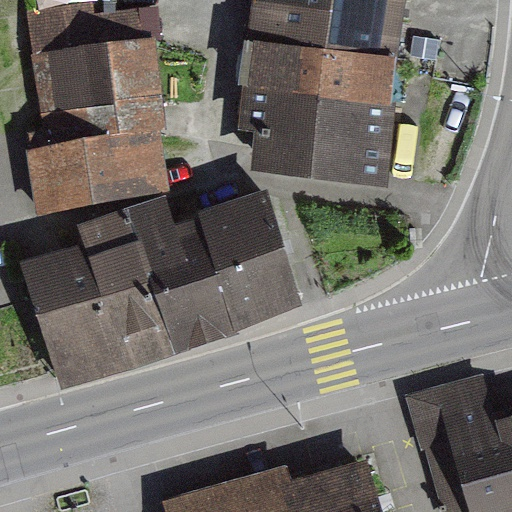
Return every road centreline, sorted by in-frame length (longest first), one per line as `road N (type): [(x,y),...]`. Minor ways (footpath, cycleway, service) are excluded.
road 1 (secondary): [(492,316),(0,449)]
road 2 (unclassified): [(492,316),(485,281),(511,155)]
